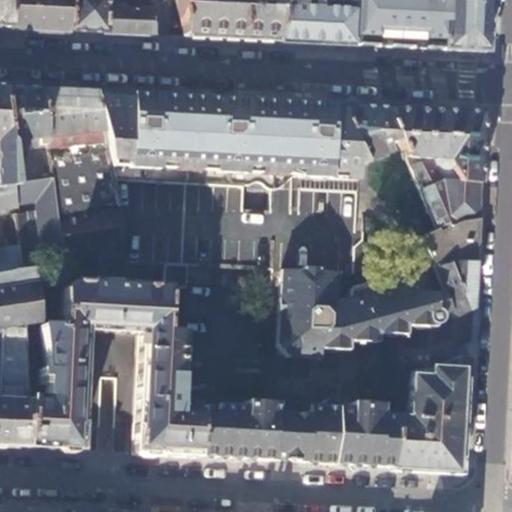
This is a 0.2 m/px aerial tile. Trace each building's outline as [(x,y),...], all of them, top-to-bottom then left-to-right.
[(0,0),(0,28),(9,29),(10,0),(0,0)] [(71,0),(10,0),(9,29),(41,31),(71,34),(71,0)] [(117,36),(154,37),(152,8),(109,7),(108,0),(71,0),(71,34),(117,36)] [(175,0),(182,38),(221,40),(274,43),(275,0),(175,0)] [(355,0),(275,0),(274,43),(313,45),(354,47),(355,0)] [(381,0),(381,3),(375,9),(372,48),(485,54),(486,28),(487,0),(381,0)] [(0,197),(13,196),(9,167),(8,155),(4,86),(0,85),(0,197)] [(21,87),(4,86),(8,155),(40,152),(40,145),(48,145),(41,88),(21,87)] [(67,88),(41,88),(48,145),(50,165),(53,190),(61,258),(62,266),(103,261),(103,265),(127,260),(112,182),(94,89),(67,88)] [(94,89),(112,182),(239,187),(251,183),(255,184),(259,184),(268,189),(277,189),(281,186),(292,176),(357,180),(359,165),(363,163),(343,116),(343,104),(313,102),(260,99),(222,97),(167,94),(118,91),(94,89)] [(366,105),(343,104),(343,116),(363,163),(390,153),(391,143),(399,140),(388,106),(366,105)] [(446,161),(454,192),(478,193),(480,151),(481,112),(435,108),(388,106),(399,140),(406,158),(432,160),(446,161)] [(410,166),(419,189),(442,180),(432,160),(410,166)] [(50,165),(9,167),(13,196),(53,190),(50,165)] [(356,193),(357,180),(292,176),(281,186),(277,189),(268,189),(259,184),(255,184),(251,183),(239,187),(112,182),(127,260),(143,262),(142,280),(165,281),(167,264),(279,269),(283,269),(337,272),(351,273),(352,248),(356,193)] [(419,189),(438,229),(456,229),(477,231),(477,212),(478,193),(454,192),(442,180),(419,189)] [(13,196),(0,197),(0,211),(32,206),(37,262),(61,258),(53,190),(13,196)] [(438,229),(421,237),(433,267),(450,261),(476,262),(476,258),(476,248),(477,231),(456,229),(438,229)] [(362,237),(352,248),(351,273),(362,266),(364,256),(371,253),(362,237)] [(19,244),(0,246),(0,271),(23,267),(19,244)] [(450,261),(433,267),(455,322),(473,309),(473,295),(476,262),(450,261)] [(23,267),(0,271),(0,411),(23,413),(22,406),(21,328),(43,322),(35,265),(23,267)] [(283,269),(279,269),(279,300),(276,299),(276,315),(277,315),(276,344),(274,345),(286,358),(287,357),(319,359),(319,349),(349,350),(349,341),(376,343),(378,333),(406,335),(408,324),(435,327),(442,321),(442,314),(436,307),(436,298),(433,292),(408,291),(408,276),(403,276),(350,287),(352,297),(345,298),(334,306),(331,303),(336,300),(337,272),(283,269)] [(59,290),(58,325),(56,341),(78,341),(85,331),(111,332),(137,332),(160,314),(166,318),(166,286),(68,281),(59,290)] [(160,314),(137,332),(134,390),(131,453),(196,457),(200,410),(178,404),(180,334),(166,331),(166,318),(160,314)] [(39,398),(39,407),(53,407),(53,401),(81,400),(83,367),(85,331),(78,341),(56,341),(58,325),(37,325),(39,381),(32,381),(31,398),(39,398)] [(393,416),(388,468),(416,470),(456,473),(457,433),(467,434),(469,357),(459,356),(428,367),(427,376),(408,375),(406,415),(393,416)] [(305,414),(302,463),(341,465),(388,468),(393,416),(378,414),(378,403),(347,402),(343,407),(336,407),(332,399),(323,398),(318,404),(305,404),(305,414)] [(23,413),(22,447),(53,450),(78,451),(81,400),(53,401),(53,407),(39,407),(22,406),(23,413)] [(200,410),(196,457),(256,460),(265,460),(270,460),(273,412),(271,412),(271,402),(242,401),(241,406),(201,405),(200,410)] [(0,411),(0,446),(22,447),(23,413),(0,411)] [(273,412),(270,460),(287,461),(302,463),(305,414),(290,413),(273,412)]
